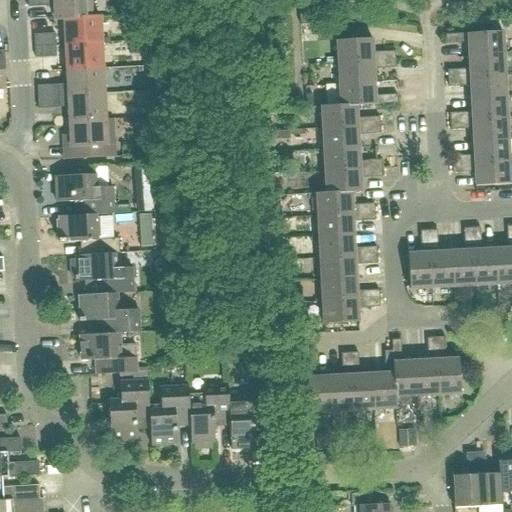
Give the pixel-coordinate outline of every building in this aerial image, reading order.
[(54,0),(55,21),(64,21),(64,20),(91,19),(91,18),(90,0),(54,0)] [(299,11),(300,25),(311,25),(311,11),(299,11)] [(91,19),(64,20),(64,21),(66,46),(101,44),(100,18),(91,18),(91,19)] [(468,43),(469,57),(504,55),(503,32),(446,35),(446,44),(468,43)] [(34,36),(35,47),(56,46),(55,35),(34,36)] [(337,41),(338,64),(396,60),(395,52),(373,53),(372,39),(337,41)] [(66,46),(67,71),(103,69),(101,44),(66,46)] [(56,58),(56,46),(35,47),(35,59),(56,58)] [(505,76),(504,55),(469,57),(469,70),(447,71),(448,79),(505,76)] [(339,85),(375,83),(374,70),(396,69),(396,60),(338,64),(339,85)] [(104,95),(103,69),(67,71),(68,85),(37,87),(38,98),(104,95)] [(470,87),(471,100),(507,98),(505,76),(448,79),(448,88),(470,87)] [(339,85),(340,106),(340,107),(357,106),(398,104),(397,95),(375,96),(375,83),(339,85)] [(69,108),(70,122),(105,120),(104,95),(38,98),(38,110),(69,108)] [(508,119),(507,98),(471,100),(472,113),(450,114),(450,122),(508,119)] [(321,107),(322,129),(380,126),(379,118),(357,119),(357,106),(340,107),(340,106),(321,107)] [(141,109),(142,118),(153,118),(152,108),(141,109)] [(154,126),(153,118),(142,118),(142,121),(146,125),(148,126),(154,126)] [(472,130),(473,143),(509,141),(508,119),(450,122),(451,131),(472,130)] [(113,120),(105,120),(70,122),(70,136),(62,137),(64,160),(115,158),(113,120)] [(323,151),(359,149),(358,136),(380,134),(380,126),(322,129),(323,151)] [(452,157),(452,166),(510,162),(509,141),(473,143),(474,156),(452,157)] [(323,151),(325,172),(382,169),(382,161),(360,162),(359,149),(323,151)] [(511,185),(510,162),(452,166),(453,174),(475,173),(476,186),(511,185)] [(352,193),(361,193),(361,179),(383,178),(382,169),(325,172),(326,193),(326,194),(352,193)] [(82,202),(83,216),(97,215),(113,214),(112,188),(96,189),(95,175),(55,177),(57,203),(82,202)] [(137,193),(138,211),(154,210),(153,194),(149,194),(149,192),(137,193)] [(316,194),(317,216),(375,213),(375,205),(353,206),(352,193),(326,194),(326,193),(316,194)] [(317,216),(318,238),(354,236),(353,223),(375,221),(375,213),(317,216)] [(86,256),(116,254),(120,254),(119,239),(99,240),(97,215),(83,216),(57,217),(59,243),(86,242),(86,256)] [(508,249),(495,250),(496,285),(511,284),(511,226),(507,227),(508,249)] [(480,228),(472,229),(475,286),(496,285),(495,250),(481,250),(480,228)] [(465,251),(452,252),(453,288),(475,286),(472,229),(464,229),(465,251)] [(432,289),(429,231),(420,232),(422,254),(408,254),(410,290),(432,289)] [(437,231),(429,231),(432,289),(453,288),(452,252),(438,253),(437,231)] [(318,238),(320,259),(377,256),(377,248),(355,249),(354,236),(318,238)] [(104,295),(118,294),(134,293),(132,268),(116,269),(116,254),(86,256),(76,256),(76,261),(70,261),(71,278),(74,278),(75,280),(77,280),(77,282),(103,281),(104,295)] [(377,256),(320,259),(321,281),(356,279),(356,266),(378,265),(377,256)] [(321,281),(322,302),(380,299),(379,291),(357,292),(356,279),(321,281)] [(97,334),(97,335),(120,334),(140,333),(138,310),(119,311),(118,294),(104,295),(78,296),(79,322),(106,321),(107,334),(97,334)] [(380,299),(322,302),(323,324),(359,323),(358,309),(380,308),(380,299)] [(96,375),(132,374),(147,373),(147,368),(137,368),(136,345),(120,346),(120,334),(97,335),(80,336),(81,362),(101,360),(102,374),(96,374),(96,375)] [(417,397),(439,396),(435,338),(427,339),(428,361),(415,361),(417,397)] [(444,338),(435,338),(439,396),(461,395),(459,359),(445,360),(444,338)] [(393,352),(395,398),(396,398),(417,397),(415,361),(402,362),(401,340),(392,341),(392,352),(393,352)] [(386,374),(372,375),(374,410),(397,409),(396,398),(395,398),(393,352),(392,352),(384,352),(386,374)] [(358,353),(350,354),(353,412),(374,410),(372,375),(359,375),(358,353)] [(342,376),(329,377),(331,413),(353,412),(350,354),(341,354),(342,376)] [(309,414),(331,413),(329,377),(316,378),(315,356),(306,356),(309,414)] [(132,374),(133,382),(120,383),(121,401),(109,401),(111,441),(137,440),(135,413),(148,412),(148,419),(150,419),(149,406),(147,373),(132,374)] [(189,426),(190,426),(188,395),(188,386),(160,388),(161,406),(149,406),(150,419),(151,446),(177,445),(176,421),(189,420),(189,426)] [(188,395),(190,426),(191,444),(194,444),(195,449),(212,449),(211,443),(215,443),(214,427),(218,427),(218,419),(230,419),(229,401),(228,387),(204,388),(204,394),(188,395)] [(229,401),(230,419),(231,450),(255,449),(255,434),(259,434),(258,426),(270,426),(268,393),(245,394),(245,401),(229,401)] [(0,453),(7,453),(21,453),(20,439),(0,440),(0,453)] [(0,477),(2,478),(39,476),(38,462),(14,464),(14,466),(8,466),(7,453),(0,453),(0,477)] [(478,507),(502,506),(499,462),(499,474),(486,474),(485,455),(482,453),(476,454),(478,507)] [(478,507),(476,454),(469,454),(466,457),(467,476),(453,476),(454,508),(478,507)] [(502,494),(511,493),(511,460),(499,462),(502,506),(502,494)] [(0,477),(0,501),(39,500),(39,499),(39,486),(9,487),(9,490),(3,490),(2,478),(0,477)] [(354,507),(354,511),(390,511),(390,505),(380,505),(379,494),(351,495),(352,507),(354,507)] [(0,511),(44,511),(43,499),(39,499),(39,500),(0,501),(0,511)]
